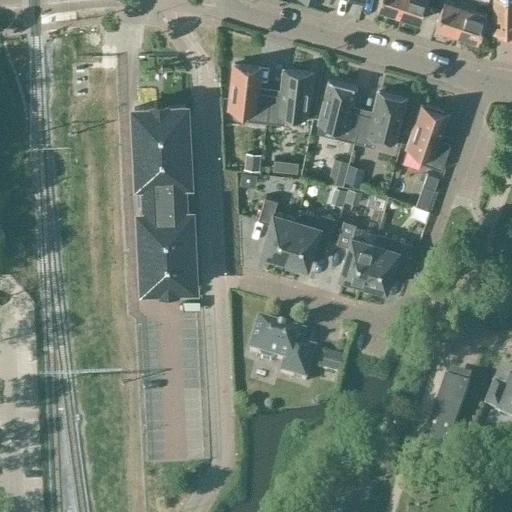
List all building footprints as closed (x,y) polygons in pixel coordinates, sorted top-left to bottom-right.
[(399,12),(403,0),(379,0),(378,5),(399,12)] [(403,0),(399,12),(421,19),(427,0),(403,0)] [(457,31),(467,0),(456,0),(456,2),(449,0),(443,0),(436,25),(457,31)] [(478,0),(467,0),(457,31),(463,33),(462,37),(476,41),(477,38),(479,38),(487,12),(476,9),(478,3),(478,0)] [(511,0),(494,0),(493,31),(511,30),(511,0)] [(245,119),(266,121),(269,93),(257,91),(258,85),(260,66),(234,63),(229,107),(247,109),(245,119)] [(269,93),(266,121),(287,123),(288,113),(305,115),(310,72),(284,69),(282,86),(281,94),(269,93)] [(353,141),(361,113),(349,110),(355,87),(357,87),(357,86),(328,78),(328,80),(330,80),(319,122),(336,126),(333,136),(353,141)] [(373,116),(361,113),(353,141),(374,146),(377,136),(394,140),(399,118),(404,98),(379,91),(374,109),(373,116)] [(154,106),(135,107),(138,182),(145,182),(145,191),(141,191),(142,203),(146,202),(146,212),(140,212),(144,287),(163,286),(163,291),(175,290),(175,285),(194,284),(190,209),(184,210),(182,180),(189,179),(185,105),(166,106),(165,101),(154,101),(154,106)] [(407,146),(424,152),(420,162),(441,169),(450,141),(438,137),(447,114),(443,112),(444,110),(426,104),(426,106),(422,105),(407,146)] [(297,161),(273,158),(272,170),(296,173),(297,161)] [(329,181),(341,183),(346,161),(335,158),(329,181)] [(423,184),(435,188),(439,176),(427,172),(423,184)] [(348,188),(345,200),(358,203),(361,192),(348,188)] [(283,262),(296,217),(274,211),(277,199),(265,196),(258,219),(270,222),(261,251),(265,252),(264,256),(283,262)] [(296,217),(283,262),(302,267),(303,263),(307,265),(316,236),(327,239),(334,216),(322,213),(321,215),(299,209),(296,217)] [(343,219),(337,242),(348,246),(340,274),(344,276),(343,280),(362,285),(377,231),(355,225),(356,223),(343,219)] [(377,231),(362,285),(380,291),(382,287),(386,288),(394,261),(405,265),(412,241),(377,231)] [(155,305),(170,306),(170,299),(136,297),(135,314),(155,315),(155,305)] [(305,335),(259,321),(250,353),(259,355),(261,360),(270,362),(275,360),(284,363),(281,374),(306,382),(315,351),(302,347),(305,335)] [(468,388),(447,380),(445,380),(421,450),(444,458),(468,388)] [(511,380),(507,391),(495,386),(489,401),(486,408),(498,413),(511,418),(511,380)] [(447,470),(421,460),(416,473),(443,483),(447,470)]
